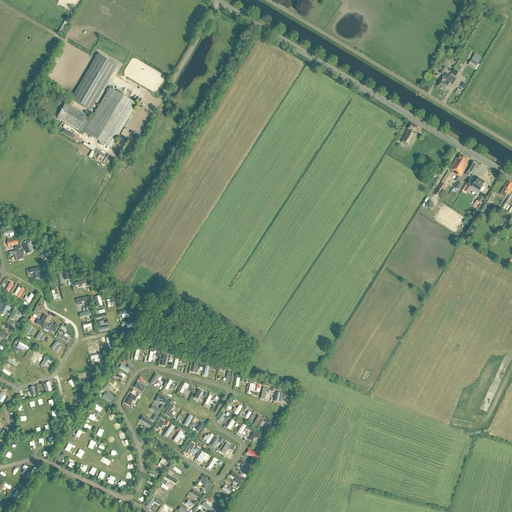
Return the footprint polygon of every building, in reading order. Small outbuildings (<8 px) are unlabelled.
[(65,21),(60,31),(63,33),(69,23),(65,21)] [(98,54),(72,98),(91,109),(117,66),(98,54)] [(478,64),(472,60),(468,65),(475,69),(478,64)] [(439,74),(443,76),(446,69),(443,68),(439,66),(437,70),(440,72),(439,74)] [(442,89),(450,76),(445,73),(439,83),(439,84),(438,87),(442,89)] [(450,76),(442,89),(446,92),(448,89),(451,85),(453,86),(456,80),(450,76)] [(91,120),(86,117),(87,116),(66,103),(57,118),(78,131),(78,132),(83,135),(84,133),(110,149),(137,105),(109,88),(109,90),(107,92),(91,120)] [(417,128),(411,124),(408,129),(408,130),(401,142),(410,148),(417,135),(414,133),(417,128)] [(78,136),(65,128),(63,132),(76,140),(78,136)] [(90,144),(88,148),(104,157),(106,153),(90,144)] [(98,157),(82,147),(80,150),(85,153),(86,152),(89,153),(86,159),(94,163),(98,157)] [(469,160),(460,155),(457,160),(456,159),(450,170),(453,172),(452,173),(458,177),(460,178),(467,166),(466,165),(469,160)] [(477,166),(473,163),(466,175),(468,176),(470,173),(473,175),(476,170),(475,170),(477,166)] [(475,184),(474,183),(472,187),(476,190),(477,188),(480,190),(482,188),(485,183),(479,179),(475,184)] [(511,189),(511,184),(508,182),(506,185),(505,185),(500,193),(505,196),(506,194),(508,195),(511,189)] [(447,186),(441,183),(434,194),(439,197),(443,191),(447,186)] [(495,196),(490,194),(481,211),(486,214),(488,212),(486,211),(491,203),(492,204),(493,202),(492,201),(495,196)] [(30,243),(23,245),(26,255),(33,253),(30,243)] [(19,250),(9,253),(10,257),(13,256),(15,261),(22,259),(19,250)] [(51,250),(41,253),(42,257),(43,257),(43,259),(51,257),(50,255),(52,254),(51,250)] [(39,268),(29,270),(30,274),(34,273),(35,278),(41,277),(39,268)] [(10,283),(5,292),(8,294),(14,285),(10,283)] [(22,289),(16,298),(19,300),(25,290),(22,289)] [(100,296),(94,298),(97,308),(102,306),(100,296)] [(76,300),(77,303),(77,305),(78,306),(79,306),(81,305),(82,305),(82,304),(82,302),(84,302),(86,303),(86,308),(87,311),(90,310),(89,307),(90,307),(88,297),(76,300)] [(0,313),(0,314),(4,316),(7,311),(9,312),(11,308),(5,305),(0,313)] [(10,319),(13,321),(17,316),(19,317),(21,314),(15,310),(10,319)] [(39,325),(42,327),(48,317),(44,315),(40,322),(38,320),(36,325),(38,326),(39,325)] [(52,332),(54,333),(59,326),(56,324),(54,326),(52,325),(48,331),(51,333),(52,332)] [(25,334),(28,336),(29,335),(31,336),(34,331),(32,330),(33,328),(30,326),(25,334)] [(0,338),(5,341),(8,336),(0,330),(0,338)] [(40,332),(35,339),(38,342),(39,341),(41,342),(44,337),(42,336),(43,334),(40,332)] [(57,338),(67,343),(69,340),(59,334),(57,338)] [(56,342),(51,349),(54,351),(56,352),(60,347),(58,346),(59,344),(56,342)] [(29,348),(19,343),(16,348),(26,353),(29,348)] [(29,361),(35,365),(40,355),(34,352),(29,361)] [(27,364),(29,359),(24,356),(21,362),(27,364)] [(41,366),(43,368),(48,361),(49,359),(46,357),(43,360),(44,361),(41,366)] [(9,359),(7,362),(15,367),(18,363),(9,359)] [(119,369),(128,374),(130,371),(121,365),(119,369)] [(150,384),(154,387),(160,378),(156,375),(150,384)] [(134,388),(142,394),(144,391),(139,388),(141,385),(137,383),(134,388)] [(160,392),(163,384),(160,383),(160,386),(157,385),(155,391),(160,392)] [(184,383),(179,393),(182,394),(185,388),(187,389),(189,386),(184,383)] [(175,385),(171,394),(175,396),(177,390),(180,391),(181,387),(175,385)] [(195,395),(191,392),(185,400),(190,403),(195,395)] [(101,398),(109,403),(111,400),(104,395),(101,398)] [(132,395),(126,405),(129,407),(133,401),(134,402),(137,398),(132,395)] [(166,406),(169,401),(159,395),(157,398),(163,402),(162,403),(166,406)] [(202,404),(203,405),(206,399),(202,396),(197,406),(200,408),(202,404)] [(214,399),(209,396),(204,404),(207,406),(210,401),(212,403),(214,399)] [(164,415),(172,420),(174,417),(169,414),(174,407),(171,404),(164,415)] [(150,410),(158,415),(160,411),(152,406),(150,410)] [(239,406),(234,414),(237,416),(242,408),(239,406)] [(183,426),(187,428),(193,418),(189,416),(183,426)] [(252,426),(256,428),(262,419),(258,416),(252,426)] [(140,421),(152,428),(154,424),(142,417),(140,421)] [(160,420),(155,430),(158,431),(159,429),(161,430),(163,426),(164,427),(164,425),(165,423),(160,420)] [(267,431),(270,432),(274,424),(272,422),(269,421),(267,424),(266,423),(265,426),(266,426),(264,429),(267,431)] [(223,422),(218,429),(222,432),(227,425),(223,422)] [(195,431),(198,433),(204,425),(201,423),(195,431)] [(237,433),(240,435),(245,427),(242,425),(237,433)] [(171,426),(165,436),(168,438),(174,428),(171,426)] [(180,431),(173,441),(176,443),(183,433),(180,431)] [(248,440),(252,442),(255,438),(256,439),(256,438),(259,439),(262,434),(258,432),(257,433),(254,431),(248,440)] [(172,433),(165,442),(168,445),(175,436),(172,433)] [(205,443),(208,445),(213,436),(211,435),(205,443)] [(197,439),(196,443),(198,443),(198,446),(202,447),(205,437),(202,436),(201,441),(197,439)] [(210,446),(213,449),(219,440),(216,438),(210,446)] [(188,446),(184,453),(186,455),(189,450),(191,451),(196,445),(190,441),(187,445),(188,446)] [(221,453),(224,455),(227,449),(229,450),(231,447),(226,444),(221,453)] [(248,451),(246,454),(257,461),(259,457),(248,451)] [(158,465),(157,466),(160,468),(162,467),(165,461),(162,459),(158,465)] [(240,468),(246,472),(249,468),(241,462),(239,465),(242,467),(240,468)] [(234,483),(238,485),(242,480),(232,473),(230,476),(236,481),(234,483)] [(211,484),(202,478),(200,481),(204,483),(203,485),(204,486),(203,488),(206,491),(211,484)] [(222,490),(229,495),(231,492),(224,487),(222,490)] [(213,491),(221,497),(223,493),(216,488),(213,491)] [(8,497),(11,499),(17,491),(14,489),(8,497)] [(191,494),(200,500),(202,498),(193,491),(191,494)] [(185,492),(183,495),(193,501),(195,498),(185,492)] [(146,508),(149,510),(155,501),(151,499),(146,508)] [(146,507),(148,504),(142,500),(138,506),(142,509),(144,506),(146,507)] [(201,506),(208,511),(211,511),(213,510),(203,503),(201,506)]
